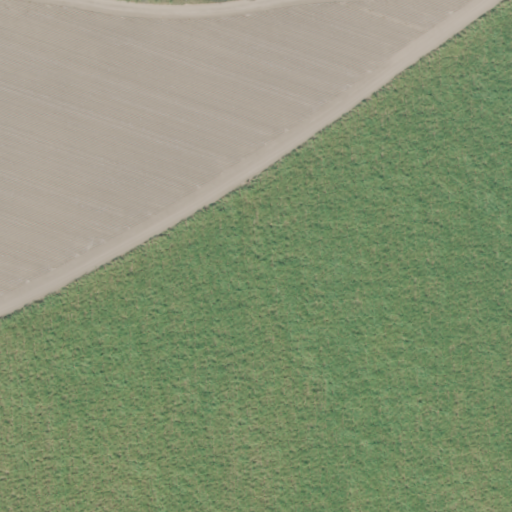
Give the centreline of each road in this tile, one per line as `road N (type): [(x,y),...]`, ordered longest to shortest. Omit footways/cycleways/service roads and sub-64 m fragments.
road 1 (track): [(0,300),(444,44),(495,0)]
road 2 (track): [(261,0),(204,9),(64,0)]
